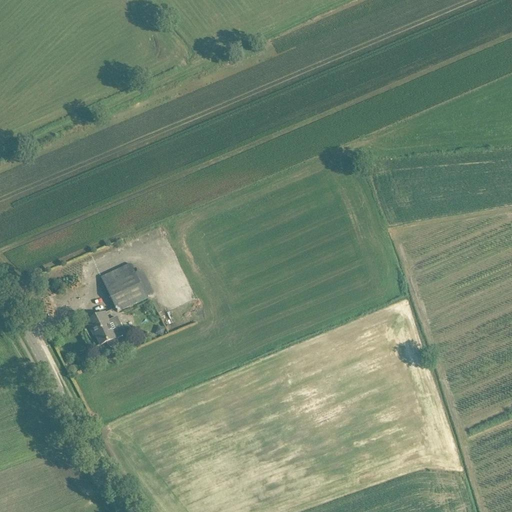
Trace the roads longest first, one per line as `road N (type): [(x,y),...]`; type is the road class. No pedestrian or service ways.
road 1 (track): [(0,155),(344,0)]
road 2 (tertiary): [(130,511),(0,297)]
